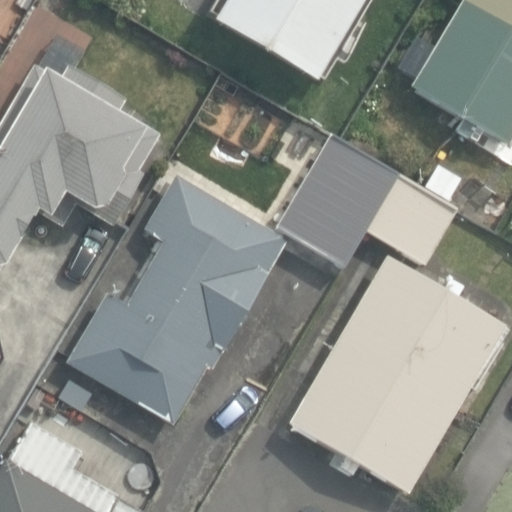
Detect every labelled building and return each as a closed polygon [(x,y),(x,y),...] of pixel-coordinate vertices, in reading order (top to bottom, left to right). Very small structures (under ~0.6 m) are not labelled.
[(223,0),(210,23),(309,81),(356,0),(223,0)] [(481,130),(505,144),(511,131),(511,0),(460,0),(408,88),(447,111),(440,123),(474,143),(481,130)] [(0,261),(30,211),(58,227),(72,203),(110,226),(140,174),(136,172),(157,135),(117,112),(123,100),(66,66),(57,82),(33,68),(0,123),(0,261)] [(334,262),(355,227),(387,170),(321,132),(268,223),(334,262)] [(387,170),(355,227),(414,262),(447,206),(387,170)] [(66,363),(170,423),(204,366),(208,369),(283,240),(175,177),(144,230),(163,241),(125,305),(106,294),(66,363)] [(285,424),(404,494),(502,326),(384,257),(285,424)] [(0,511),(140,511),(69,471),(80,453),(30,423),(6,464),(2,461),(0,463),(0,511)] [(314,506),(324,511),(386,511),(390,505),(334,472),(314,506)]
